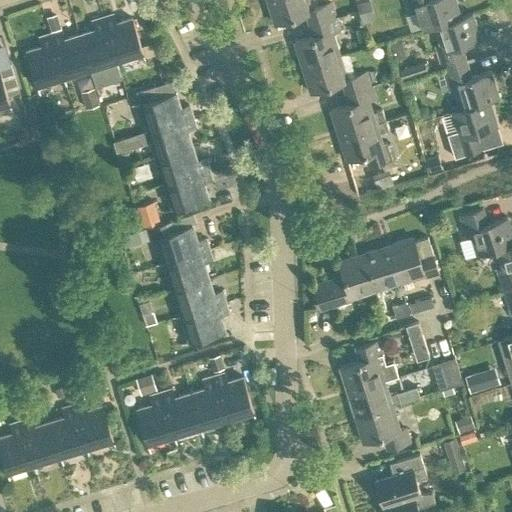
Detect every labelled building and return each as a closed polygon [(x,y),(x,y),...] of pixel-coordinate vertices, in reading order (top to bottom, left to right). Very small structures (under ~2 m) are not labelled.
[(311,9),(307,0),(267,0),(274,22),(306,13),(309,24),(335,16),(331,3),(311,9)] [(360,0),(357,1),(362,21),(375,17),(370,0),(360,0)] [(422,30),(434,26),(433,26),(460,17),(454,0),(407,0),(411,12),(416,11),(422,30)] [(47,15),(51,31),(62,28),(57,12),(47,15)] [(102,17),(116,61),(143,53),(141,45),(132,17),(117,22),(114,13),(102,17)] [(435,46),(442,69),(465,62),(460,46),(479,40),(471,13),(460,17),(433,26),(434,26),(439,45),(435,46)] [(294,40),(302,66),(339,55),(332,32),(339,30),(335,16),(309,24),(312,35),(294,40)] [(90,70),(116,61),(102,17),(91,20),(94,29),(79,34),(90,70)] [(61,30),(50,33),(64,78),(90,70),(79,34),(64,38),(61,30)] [(64,78),(50,33),(38,37),(41,45),(25,50),(37,86),(64,78)] [(151,42),(141,45),(143,53),(144,57),(155,53),(151,42)] [(342,82),(346,93),(371,85),(367,72),(346,78),(339,55),(302,66),(310,92),(342,82)] [(424,60),(399,68),(403,78),(427,69),(424,60)] [(454,90),(460,108),(460,109),(488,100),(489,100),(498,98),(489,71),(470,77),(465,62),(442,69),(449,92),(454,90)] [(0,106),(10,104),(7,94),(18,91),(19,90),(11,64),(10,64),(0,67),(0,106)] [(368,71),(371,83),(378,82),(374,70),(368,71)] [(154,84),(136,90),(140,102),(139,102),(147,129),(191,115),(188,104),(180,106),(175,91),(158,97),(154,84)] [(331,110),(338,134),(386,120),(382,108),(372,112),(368,100),(375,98),(371,85),(346,93),(349,104),(331,110)] [(81,90),(86,107),(99,103),(94,86),(81,90)] [(452,133),(448,134),(455,157),(459,156),(483,148),(478,133),(497,127),(489,100),(488,100),(460,109),(460,108),(450,112),(456,131),(452,133)] [(423,104),(415,107),(419,118),(431,114),(428,108),(423,104)] [(147,129),(156,156),(191,145),(187,129),(195,127),(191,115),(147,129)] [(386,120),(338,134),(346,160),(365,154),(369,166),(394,158),(390,144),(383,146),(378,130),(388,127),(386,120)] [(16,126),(21,140),(33,136),(28,122),(16,126)] [(114,139),(117,151),(142,143),(139,131),(114,139)] [(196,159),(191,145),(156,156),(164,181),(208,168),(204,157),(196,159)] [(438,153),(426,157),(430,170),(442,166),(438,153)] [(208,168),(164,181),(172,209),(208,198),(203,181),(211,179),(208,168)] [(511,244),(511,238),(506,217),(486,223),(482,207),(458,214),(465,237),(471,235),(477,256),(496,250),(496,249),(511,244)] [(156,208),(139,213),(143,225),(160,219),(156,208)] [(172,218),(145,226),(149,237),(155,235),(164,262),(208,248),(205,236),(196,239),(191,224),(175,229),(172,218)] [(139,229),(126,233),(130,245),(142,241),(139,229)] [(413,237),(387,245),(399,281),(424,274),(425,276),(438,272),(431,248),(427,235),(414,239),(413,237)] [(497,269),(504,293),(511,290),(511,244),(496,249),(496,250),(501,268),(497,269)] [(387,245),(363,252),(375,289),(399,281),(387,245)] [(164,262),(172,289),(208,277),(203,262),(212,259),(208,248),(164,262)] [(375,289),(363,252),(338,260),(343,276),(312,286),(319,308),(351,299),(350,297),(375,289)] [(172,289),(180,315),(225,301),(222,290),(213,292),(208,277),(172,289)] [(147,295),(138,298),(138,299),(141,309),(151,306),(147,295)] [(431,295),(408,302),(411,311),(423,307),(434,304),(431,295)] [(396,317),(409,312),(405,300),(392,304),(396,317)] [(225,301),(180,315),(188,342),(225,330),(220,315),(228,312),(225,301)] [(405,324),(410,339),(423,335),(418,320),(405,324)] [(511,334),(498,339),(511,381),(511,380),(511,334)] [(339,366),(346,391),(384,379),(398,374),(394,359),(384,362),(377,339),(354,346),(359,360),(339,366)] [(209,355),(213,369),(224,366),(219,352),(209,355)] [(453,356),(442,360),(450,386),(462,382),(454,356),(453,356)] [(439,389),(450,386),(442,360),(431,364),(439,389)] [(480,370),(465,375),(470,391),(485,386),(480,370)] [(213,375),(226,420),(253,412),(242,375),(227,380),(224,371),(213,375)] [(151,372),(135,377),(140,393),(156,388),(151,372)] [(204,387),(189,392),(200,428),(226,420),(213,375),(202,378),(204,387)] [(346,391),(354,416),(391,404),(401,401),(397,390),(388,393),(384,379),(346,391)] [(68,384),(73,400),(85,396),(80,380),(68,384)] [(66,384),(55,387),(55,389),(57,396),(68,392),(66,386),(66,384)] [(397,390),(401,401),(420,395),(416,384),(397,390)] [(172,388),(160,391),(174,436),(200,428),(189,392),(174,396),(172,388)] [(174,436),(160,391),(149,395),(152,403),(136,408),(147,444),(174,436)] [(19,399),(14,401),(14,403),(17,411),(28,408),(29,408),(26,398),(26,397),(23,398),(19,399)] [(72,404),(86,449),(113,440),(102,404),(86,409),(84,400),(72,404)] [(64,416),(49,420),(60,457),(86,449),(72,404),(61,407),(64,416)] [(391,404),(354,416),(362,441),(382,435),(386,449),(409,442),(404,428),(399,429),(391,404)] [(470,413),(457,417),(462,429),(474,425),(470,413)] [(31,416),(20,420),(33,465),(60,457),(49,420),(34,425),(31,416)] [(33,465),(20,420),(8,423),(11,432),(0,435),(0,451),(7,473),(33,465)] [(473,429),(459,434),(462,443),(465,442),(467,441),(477,438),(473,429)] [(443,440),(450,463),(463,459),(456,435),(443,440)] [(398,473),(374,480),(382,506),(389,504),(391,511),(421,511),(419,505),(434,500),(432,491),(419,491),(415,478),(425,475),(423,466),(419,454),(395,461),(398,473)] [(482,471),(473,473),(476,483),(484,480),(482,471)]
